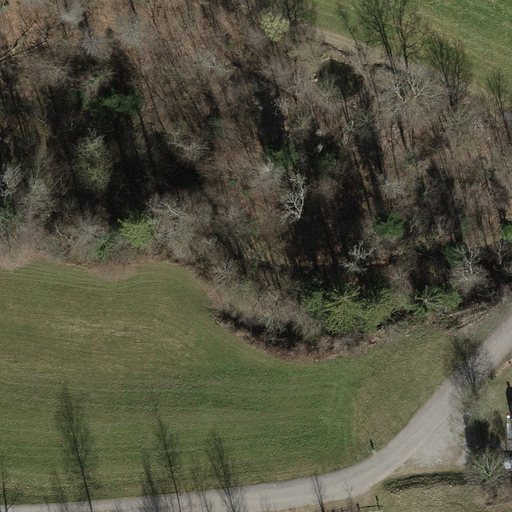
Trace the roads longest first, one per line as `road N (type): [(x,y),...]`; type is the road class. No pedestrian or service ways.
road 1 (residential): [(511,336),(374,473),(249,500),(25,511)]
road 2 (track): [(256,0),(443,84),(511,128)]
